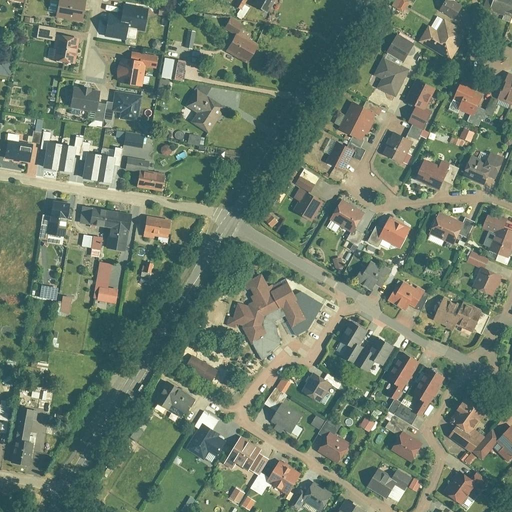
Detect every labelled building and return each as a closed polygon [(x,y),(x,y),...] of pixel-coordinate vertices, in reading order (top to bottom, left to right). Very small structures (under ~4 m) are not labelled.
[(81,24),(86,1),(81,0),(57,0),(54,18),(81,24)] [(255,0),(251,8),(265,14),(272,0),(255,0)] [(459,22),(468,8),(453,0),(446,0),(440,10),(459,22)] [(511,0),(491,0),(488,10),(511,18),(511,0)] [(144,34),(148,11),(118,6),(116,18),(107,17),(104,37),(125,42),(127,31),(144,34)] [(428,26),(418,42),(449,61),(467,33),(444,19),(436,31),(428,26)] [(223,52),(246,65),(260,46),(237,33),(223,52)] [(80,38),(53,34),(49,61),(76,65),(80,38)] [(402,62),(413,44),(398,34),(387,52),(402,62)] [(156,71),(158,58),(130,54),(128,62),(120,61),(116,85),(142,89),(145,69),(156,71)] [(368,85),(394,96),(408,67),(383,56),(368,85)] [(511,101),(511,77),(508,76),(499,97),(511,102),(511,101)] [(410,122),(423,128),(429,115),(423,112),(435,88),(416,79),(405,101),(417,106),(410,122)] [(457,108),(473,115),(482,95),(456,84),(450,98),(460,102),(457,108)] [(70,107),(96,112),(100,92),(74,87),(70,107)] [(224,110),(197,91),(185,108),(201,119),(195,128),(206,137),(224,110)] [(144,96),(117,92),(114,110),(124,111),(122,119),(139,122),(144,96)] [(375,113),(351,101),(336,129),(361,141),(375,113)] [(401,163),(411,140),(393,132),(382,154),(401,163)] [(6,157),(30,161),(32,144),(9,140),(6,157)] [(342,170),(353,150),(335,141),(324,161),(342,170)] [(51,142),(47,167),(76,171),(79,146),(51,142)] [(91,154),(87,178),(115,183),(119,158),(91,154)] [(484,161),(469,156),(459,176),(483,185),(487,175),(495,178),(504,159),(489,154),(484,161)] [(447,171),(421,159),(412,178),(438,189),(447,171)] [(138,186),(162,191),(165,175),(140,171),(138,186)] [(311,221),(324,200),(301,187),(294,198),(299,201),(293,210),(311,221)] [(352,233),(363,212),(339,199),(328,220),(352,233)] [(63,244),(69,205),(51,202),(45,241),(63,244)] [(427,233),(453,243),(462,222),(436,212),(427,233)] [(104,248),(127,252),(133,222),(87,213),(85,226),(108,230),(104,248)] [(398,248),(408,227),(388,217),(377,237),(398,248)] [(141,235),(167,240),(170,225),(145,219),(141,235)] [(508,255),(511,245),(511,231),(492,223),(483,245),(508,255)] [(376,288),(388,269),(370,258),(355,281),(368,289),(371,285),(376,288)] [(110,266),(97,264),(91,302),(113,306),(115,293),(106,292),(110,266)] [(472,288),(492,296),(501,274),(481,266),(472,288)] [(228,319),(225,326),(234,330),(241,327),(250,345),(259,342),(261,345),(274,338),(269,327),(283,320),(289,331),(308,321),(287,283),(280,286),(279,282),(266,287),(260,277),(243,287),(252,304),(245,307),(240,307),(236,305),(231,321),(228,319)] [(411,315),(424,292),(401,279),(387,302),(411,315)] [(472,334),(480,312),(443,297),(432,320),(456,331),(457,328),(472,334)] [(340,358),(352,364),(370,332),(349,321),(339,340),(347,345),(340,358)] [(383,366),(393,345),(373,335),(356,366),(370,373),(375,363),(383,366)] [(402,390),(419,361),(403,352),(385,380),(402,390)] [(209,365),(190,355),(184,365),(203,375),(209,365)] [(427,405),(444,377),(427,367),(409,395),(427,405)] [(300,391),(321,402),(332,384),(311,373),(300,391)] [(185,411),(194,396),(167,381),(155,402),(168,409),(171,403),(185,411)] [(467,433),(487,408),(468,394),(449,420),(455,424),(467,433)] [(290,433),(301,414),(282,403),(270,421),(290,433)] [(10,442),(7,461),(28,465),(35,412),(18,409),(13,443),(10,442)] [(337,461),(349,442),(335,434),(341,424),(327,416),(317,432),(324,436),(317,449),(337,461)] [(219,432),(203,421),(187,448),(203,458),(208,450),(216,454),(225,439),(217,435),(219,432)] [(446,436),(469,452),(478,441),(467,433),(455,424),(446,436)] [(496,446),(511,459),(511,458),(511,431),(508,428),(499,439),(490,432),(475,449),(485,457),(496,446)] [(411,462),(423,442),(402,430),(391,450),(411,462)] [(269,455),(239,437),(226,458),(257,476),(269,455)] [(264,480),(286,493),(299,473),(278,460),(264,480)] [(365,486),(385,497),(394,484),(404,490),(412,479),(397,471),(392,479),(376,470),(365,486)] [(442,493),(461,505),(473,489),(481,493),(489,482),(474,473),(471,478),(458,470),(442,493)] [(330,493),(308,480),(297,498),(319,511),(330,493)] [(365,511),(366,511),(345,498),(337,511),(365,511)]
